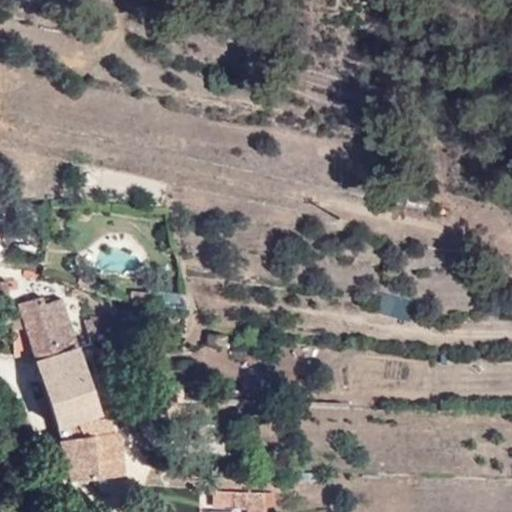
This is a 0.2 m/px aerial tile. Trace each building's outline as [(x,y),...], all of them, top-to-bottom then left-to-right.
[(81,272),(79,280),(95,285),(97,277),(81,272)] [(0,301),(9,300),(6,281),(0,281),(0,301)] [(147,306),(149,292),(132,290),(131,304),(147,306)] [(14,356),(32,352),(35,362),(77,349),(60,299),(42,305),(40,297),(9,305),(14,356)] [(112,331),(110,320),(103,321),(105,332),(108,332),(112,331)] [(103,321),(84,324),(86,335),(105,332),(103,321)] [(111,352),(125,351),(122,331),(112,331),(108,332),(111,352)] [(35,362),(42,383),(56,426),(77,420),(87,416),(97,413),(77,349),(35,362)] [(84,436),(77,420),(56,426),(59,436),(69,479),(125,474),(122,436),(116,431),(84,436)] [(264,511),(265,492),(214,491),(214,506),(249,507),(248,511),(264,511)]
